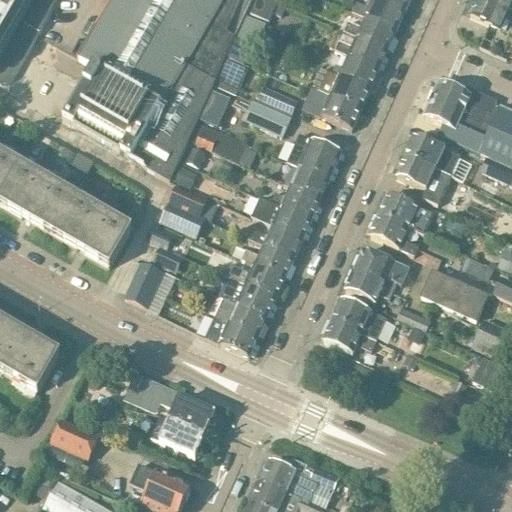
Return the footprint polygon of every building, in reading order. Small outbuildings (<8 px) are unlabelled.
[(0,0),(0,88),(6,92),(25,59),(59,0),(0,0)] [(114,0),(103,20),(78,63),(93,72),(161,111),(130,163),(169,186),(195,131),(215,86),(220,73),(225,62),(253,0),(114,0)] [(257,0),(256,0),(249,19),(267,27),(271,17),(280,20),(284,11),(275,8),(257,0)] [(367,0),(374,3),(404,16),(411,0),(367,0)] [(511,15),(508,14),(508,13),(480,0),(478,0),(469,20),(499,33),(504,23),(511,26),(511,15)] [(511,0),(480,0),(508,13),(511,4),(511,0)] [(354,8),(350,16),(357,19),(365,22),(365,23),(395,36),(404,16),(374,3),(368,14),(361,11),(354,8)] [(257,47),(265,30),(246,22),(236,43),(248,49),(257,47)] [(346,27),(342,36),(349,39),(356,42),(386,56),(395,36),(365,23),(360,33),(353,30),(346,27)] [(337,47),(333,55),(340,58),(348,61),(347,62),(378,75),(386,56),(356,42),(351,53),(344,50),(337,47)] [(235,45),(228,62),(244,69),(251,52),(235,45)] [(369,95),(378,75),(347,62),(343,73),(335,69),(331,78),(339,81),(369,95)] [(82,91),(63,124),(130,163),(161,111),(93,72),(82,91)] [(220,73),(215,86),(238,96),(244,83),(220,73)] [(369,95),(339,81),(331,78),(320,73),(311,92),(317,95),(360,114),(369,95)] [(476,140),(486,119),(485,119),(487,116),(490,118),(494,110),(496,105),(443,81),(439,89),(432,104),(432,103),(428,111),(429,111),(424,122),(443,130),(438,140),(479,158),(485,144),(476,140)] [(263,92),(256,108),(289,122),(296,106),(263,92)] [(352,134),(360,114),(317,95),(311,107),(325,113),(322,122),(352,135),(352,134)] [(213,96),(200,125),(217,133),(229,104),(213,96)] [(238,105),(235,113),(247,118),(243,127),(281,144),(290,123),(252,107),(251,110),(238,105)] [(511,172),(511,171),(511,117),(494,110),(490,118),(487,116),(485,119),(486,119),(476,140),(485,144),(479,158),(487,161),(511,172)] [(247,150),(198,128),(190,146),(210,155),(214,147),(243,160),(247,150)] [(329,186),(342,157),(312,144),(300,139),(288,167),(299,172),(329,186)] [(451,181),(460,161),(415,140),(406,161),(435,174),(451,181)] [(62,151),(58,158),(70,165),(74,158),(62,151)] [(193,153),(186,168),(197,173),(204,158),(193,153)] [(0,204),(20,170),(0,158),(0,204)] [(397,181),(396,182),(425,195),(421,202),(438,210),(451,181),(435,174),(406,161),(397,181)] [(511,172),(487,161),(480,175),(511,189),(511,172)] [(20,170),(0,204),(0,209),(22,222),(26,224),(29,226),(54,240),(76,202),(48,186),(41,182),(47,170),(37,164),(30,176),(20,170)] [(179,171),(172,186),(187,193),(194,178),(179,171)] [(320,206),(329,186),(299,172),(295,181),(288,178),(283,189),(290,192),(320,206)] [(199,223),(206,206),(175,192),(168,209),(190,219),(199,223)] [(311,225),(320,206),(290,192),(285,203),(274,198),(270,207),(311,225)] [(423,241),(433,219),(388,199),(378,220),(408,234),(423,241)] [(110,273),(132,235),(76,202),(54,240),(110,273)] [(311,225),(270,207),(259,202),(251,221),(272,231),(302,245),(311,225)] [(168,209),(160,227),(182,237),(196,243),(204,225),(199,223),(190,219),(168,209)] [(403,245),(408,234),(378,220),(369,241),(414,261),(418,251),(403,245)] [(252,235),(248,243),(257,248),(264,250),(293,264),(302,245),(272,231),(268,242),(261,239),(252,235)] [(166,256),(172,242),(155,234),(149,248),(166,256)] [(245,255),(241,264),(245,266),(249,267),(285,283),(293,264),(264,250),(259,261),(252,258),(245,255)] [(402,290),(409,273),(369,255),(362,258),(355,273),(384,287),(383,290),(393,295),(396,288),(402,290)] [(511,258),(505,255),(497,275),(510,281),(510,280),(511,280),(511,258)] [(182,285),(188,272),(165,261),(159,274),(182,285)] [(230,268),(225,280),(227,281),(231,283),(276,304),(285,283),(249,267),(245,266),(242,274),(234,270),(230,268)] [(155,296),(162,278),(140,268),(132,286),(155,296)] [(393,295),(383,290),(384,287),(355,273),(345,295),(375,308),(379,300),(389,304),(393,295)] [(477,327),(488,301),(433,277),(422,302),(477,327)] [(227,281),(219,301),(222,303),(227,305),(267,323),(276,304),(231,283),(227,281)] [(511,306),(511,286),(503,282),(495,298),(511,306)] [(147,313),(155,296),(132,286),(124,303),(147,313)] [(222,303),(213,323),(218,324),(258,342),(267,323),(227,305),(222,303)] [(376,345),(386,323),(342,303),(332,324),(362,337),(362,339),(376,345)] [(432,326),(403,313),(398,323),(427,336),(432,326)] [(499,363),(511,336),(507,334),(511,324),(489,314),(473,352),(499,363)] [(249,362),(258,342),(218,324),(213,323),(204,343),(219,349),(249,362)] [(376,345),(362,339),(362,337),(332,324),(323,345),(353,359),(357,350),(371,356),(376,345)] [(0,376),(37,398),(60,360),(4,327),(0,333),(0,376)] [(412,333),(407,346),(418,350),(424,338),(412,333)] [(111,379),(117,366),(96,356),(90,369),(111,379)] [(406,361),(402,369),(414,373),(417,366),(406,361)] [(492,394),(502,371),(483,362),(473,386),(492,394)] [(216,426),(214,422),(215,420),(194,410),(195,406),(174,397),(173,400),(137,383),(131,396),(132,396),(129,403),(159,416),(162,410),(174,415),(169,426),(205,442),(209,433),(213,431),(216,426)] [(459,408),(467,389),(455,384),(447,403),(459,408)] [(205,442),(169,426),(159,421),(149,442),(160,447),(159,448),(195,464),(196,462),(200,460),(202,455),(201,451),(205,442)] [(88,466),(97,444),(61,428),(51,450),(88,466)] [(136,455),(143,440),(120,430),(114,445),(136,455)] [(52,461),(46,465),(47,472),(53,475),(59,471),(58,464),(52,461)] [(332,496),(337,484),(315,474),(314,475),(307,472),(307,471),(292,464),(288,473),(269,465),(260,486),(308,508),(317,489),(332,496)] [(143,511),(181,511),(190,493),(155,477),(138,470),(130,490),(146,497),(140,510),(143,511)] [(41,478),(35,490),(47,495),(52,484),(41,478)] [(106,511),(56,485),(42,511),(106,511)] [(317,511),(308,508),(260,486),(251,507),(261,511),(317,511)]
